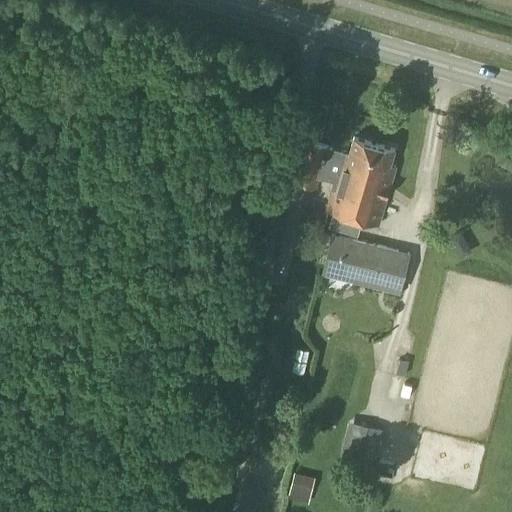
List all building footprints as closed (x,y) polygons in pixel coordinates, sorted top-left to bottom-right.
[(353,138),(349,152),(305,140),(293,181),(316,188),(319,178),(334,182),(326,211),(376,226),(394,166),(389,164),(394,150),(353,138)] [(244,254),(276,261),(287,215),(256,208),(244,254)] [(323,274),(399,292),(409,253),(332,234),(323,274)] [(340,455),(358,459),(373,462),(380,429),(366,426),(362,444),(343,440),(340,455)] [(283,490),(302,494),(306,470),(287,467),(283,490)]
